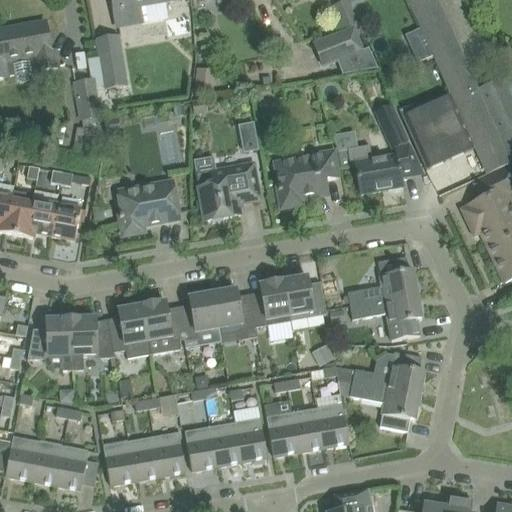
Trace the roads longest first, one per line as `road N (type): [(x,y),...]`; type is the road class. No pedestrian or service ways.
road 1 (unclassified): [(0,267),(39,274),(411,233)]
road 2 (unclassified): [(270,487),(381,464),(426,464)]
road 3 (unclassified): [(426,464),(456,326)]
road 4 (unclassified): [(140,511),(270,487)]
